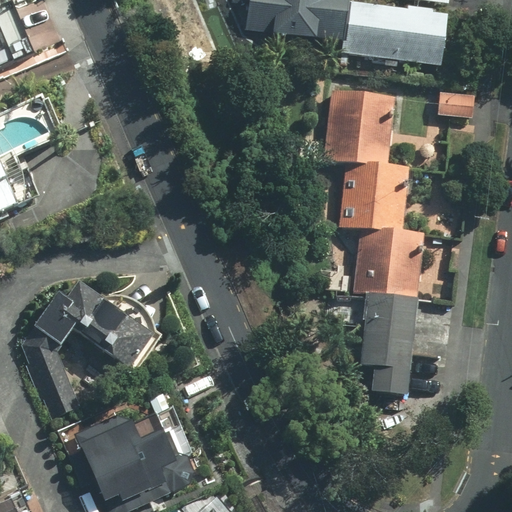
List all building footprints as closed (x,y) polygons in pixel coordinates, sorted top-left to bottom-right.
[(226,0),(227,3),(254,6),(250,34),(344,45),(348,0),(226,0)] [(447,16),(353,4),(347,56),(441,67),(447,16)] [(475,94),(438,92),(437,122),(473,124),(475,94)] [(393,100),(334,95),(328,161),(388,166),(393,100)] [(0,216),(39,200),(28,173),(6,182),(0,166),(0,216)] [(405,231),(410,172),(366,167),(356,176),(346,176),(340,226),(405,231)] [(424,237),(383,232),(371,242),(359,241),(354,294),(417,301),(424,237)] [(154,338),(80,284),(66,303),(59,298),(36,329),(23,346),(52,421),(82,410),(60,350),(75,331),(130,371),(154,338)] [(409,398),(418,305),(367,300),(360,368),(375,370),(372,394),(409,398)] [(157,421),(133,431),(125,414),(76,435),(106,505),(121,499),(127,511),(132,511),(171,496),(190,488),(193,477),(188,460),(178,457),(170,436),(165,438),(157,421)]
